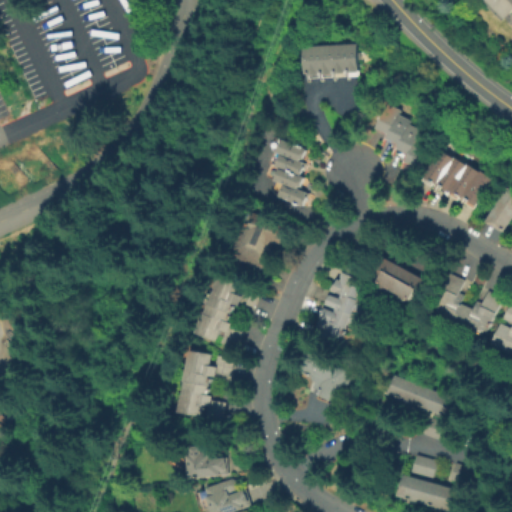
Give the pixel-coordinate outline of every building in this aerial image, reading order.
[(492,0),(511,0),(511,18),(511,19),(492,0)] [(342,42),(355,41),(358,74),(344,75),(342,42)] [(329,43),(342,42),(344,75),(331,76),(329,43)] [(316,44),(329,43),(331,76),(318,77),(316,44)] [(303,45),(316,44),(318,77),(305,78),(303,45)] [(387,102),(399,108),(397,113),(387,133),(375,127),(387,102)] [(397,113),(409,119),(407,122),(397,143),(385,137),(387,133),(397,113)] [(407,122),(419,128),(416,136),(408,153),(395,147),(397,143),(407,122)] [(279,136),(274,149),(279,151),(300,159),(304,146),(279,136)] [(416,136),(428,142),(416,166),(404,160),(408,153),(416,136)] [(279,151),(274,163),(278,165),(300,173),(304,160),(300,159),(279,151)] [(428,177),(445,151),(457,159),(458,157),(470,165),(471,164),(483,172),(484,171),(498,180),(481,207),(479,206),(477,209),(468,203),(469,200),(463,196),(460,200),(452,194),(451,195),(449,194),(442,189),(444,186),(441,185),(441,186),(437,183),(435,186),(426,180),(428,177)] [(278,165),(273,177),(281,180),(299,187),(303,174),(300,173),(278,165)] [(281,180),(276,193),(302,203),(306,190),(299,187),(281,180)] [(484,220),(503,230),(511,215),(511,187),(506,184),(484,220)] [(273,268),(237,254),(246,232),(250,233),(259,209),(294,222),(286,244),(276,240),(273,246),(281,249),(273,268)] [(385,253),(433,281),(426,294),(418,289),(413,298),(409,297),(407,300),(403,297),(404,294),(389,285),(387,288),(383,286),(384,284),(380,282),(386,271),(377,267),(385,253)] [(321,305),(314,332),(341,340),(357,288),(353,286),(356,276),(337,271),(331,293),(327,292),(323,306),(321,305)] [(499,295),(485,290),(481,301),(475,299),(472,307),(459,303),(466,280),(446,273),(433,316),(487,333),(499,295)] [(195,333),(236,348),(243,329),(226,323),(231,308),(236,309),(241,295),(233,292),(236,283),(222,278),(219,285),(213,283),(195,333)] [(511,354),(511,304),(508,303),(501,321),(499,320),(489,346),(511,354)] [(178,412),(203,416),(203,417),(222,420),(225,401),(208,398),(212,373),(230,376),(233,357),(214,354),(214,353),(188,349),(178,412)] [(313,373),(306,389),(339,403),(352,370),(307,351),(300,367),(313,373)] [(394,374),(382,369),(372,395),(385,399),(394,374)] [(407,379),(394,374),(385,399),(398,404),(407,379)] [(420,384),(407,379),(398,404),(410,409),(420,384)] [(432,389),(420,384),(410,409),(423,414),(432,389)] [(445,394),(432,389),(423,414),(436,419),(445,394)] [(458,399),(445,394),(436,419),(448,424),(458,399)] [(449,424),(427,419),(423,435),(446,440),(449,424)] [(230,455),(232,474),(193,476),(190,444),(223,442),(224,456),(230,455)] [(412,469),(433,474),(437,459),(416,453),(412,469)] [(451,479),(469,483),(474,467),(455,462),(451,479)] [(452,510),(458,487),(402,473),(396,497),(452,510)] [(232,511),(217,511),(211,495),(212,495),(209,487),(235,477),(240,479),(242,484),(239,489),(236,490),(236,492),(249,487),(255,504),(232,511)]
